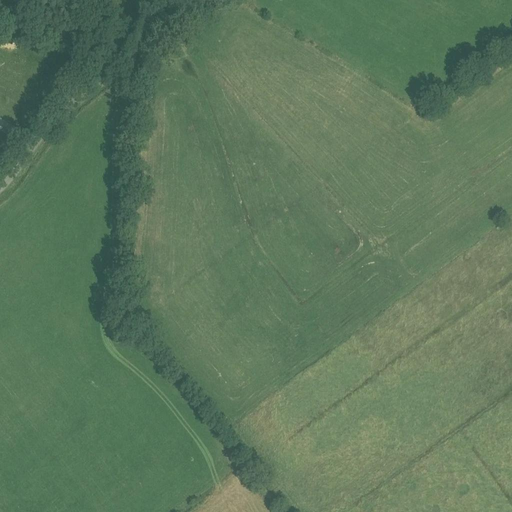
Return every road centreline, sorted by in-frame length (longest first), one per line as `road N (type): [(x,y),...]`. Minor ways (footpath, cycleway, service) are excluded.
road 1 (unclassified): [(0,186),(111,73),(206,0)]
road 2 (track): [(0,16),(71,41),(111,73)]
